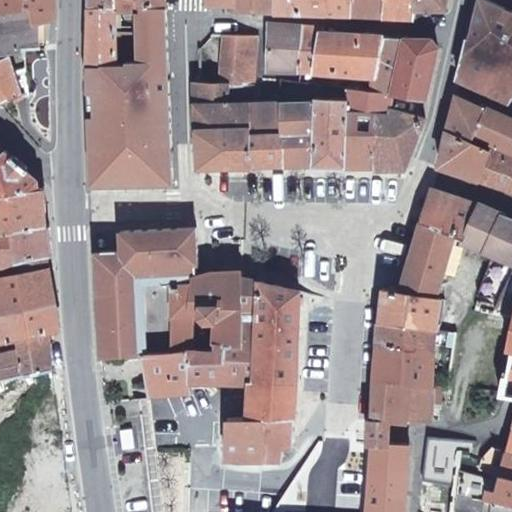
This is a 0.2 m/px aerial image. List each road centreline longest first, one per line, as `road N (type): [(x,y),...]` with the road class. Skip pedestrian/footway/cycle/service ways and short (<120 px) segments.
road 1 (secondary): [(107,511),(68,208)]
road 2 (residential): [(338,508),(361,237)]
road 3 (residential): [(184,208),(182,0)]
road 4 (residential): [(510,400),(504,433),(419,428),(416,511)]
road 5 (secondary): [(66,188),(67,0)]
road 6 (residential): [(184,208),(361,237)]
